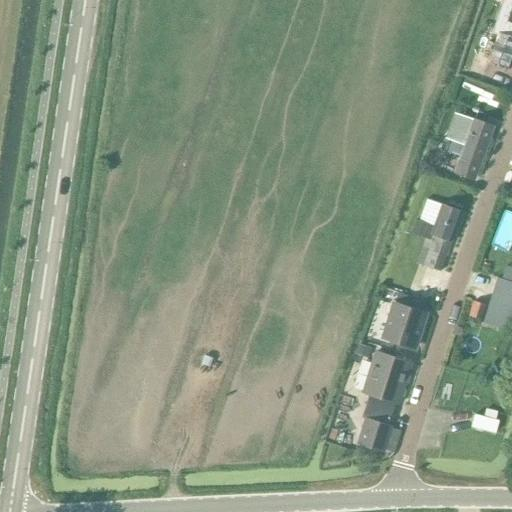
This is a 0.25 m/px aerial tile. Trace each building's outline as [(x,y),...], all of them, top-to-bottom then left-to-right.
[(511,12),(509,20),(511,21),(507,34),(499,32),(488,63),(507,70),(511,57),(511,12)] [(455,173),(475,180),(494,127),(454,113),(445,139),(465,146),(455,173)] [(416,264),(441,272),(451,242),(452,242),(462,211),(441,205),(434,226),(416,220),(411,234),(425,238),(416,264)] [(511,282),(497,277),(487,309),(511,317),(511,282)] [(407,310),(411,297),(400,293),(396,306),(386,336),(414,345),(424,315),(407,310)] [(481,320),(487,305),(473,299),(467,314),(481,320)] [(396,402),(400,403),(413,363),(378,353),(370,378),(375,379),(370,394),(396,402)] [(389,425),(396,402),(370,394),(369,394),(362,416),(365,417),(356,445),(384,455),(387,446),(393,448),(399,431),(393,429),(393,427),(389,425)] [(476,413),(474,428),(500,431),(501,416),(476,413)]
